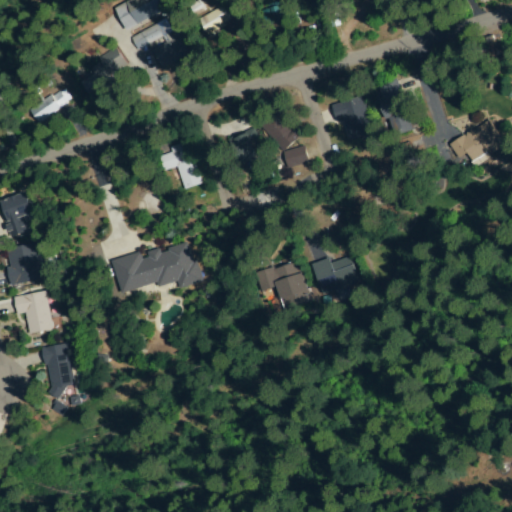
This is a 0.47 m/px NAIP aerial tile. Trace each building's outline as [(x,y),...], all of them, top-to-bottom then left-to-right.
[(165,0),(170,11),(125,31),(114,6),(127,0),(165,0)] [(267,27),(263,5),(289,0),(295,0),(296,6),(285,8),(287,23),(267,27)] [(222,9),(230,23),(209,36),(201,23),(222,9)] [(328,27),(338,26),(336,11),(326,13),(328,27)] [(163,39),(138,49),(133,36),(158,26),(163,39)] [(154,51),(176,35),(189,53),(167,69),(154,51)] [(95,105),(80,94),(110,49),(125,59),(95,105)] [(379,86),(396,81),(412,130),(395,136),(379,86)] [(67,103),(43,123),(33,111),(57,91),(67,103)] [(338,106),(358,97),(373,133),(353,142),(338,106)] [(284,151),(264,126),(281,112),(301,136),(284,151)] [(457,144),(486,122),(503,143),(474,165),(457,144)] [(260,158),(243,165),(234,139),(251,133),(260,158)] [(178,165),(165,170),(161,157),(188,147),(202,183),(187,188),(178,165)] [(290,168),(286,155),(303,149),(307,162),(290,168)] [(0,208),(24,191),(41,215),(15,233),(0,212),(0,208)] [(38,246),(43,279),(12,284),(7,251),(38,246)] [(114,261),(190,250),(195,281),(119,292),(114,261)] [(350,258),(357,284),(325,293),(318,267),(350,258)] [(285,309),(279,287),(262,292),(257,275),(298,263),(309,302),(285,309)] [(53,329),(31,336),(18,300),(40,292),(53,329)] [(51,395),(43,350),(65,346),(73,391),(51,395)]
